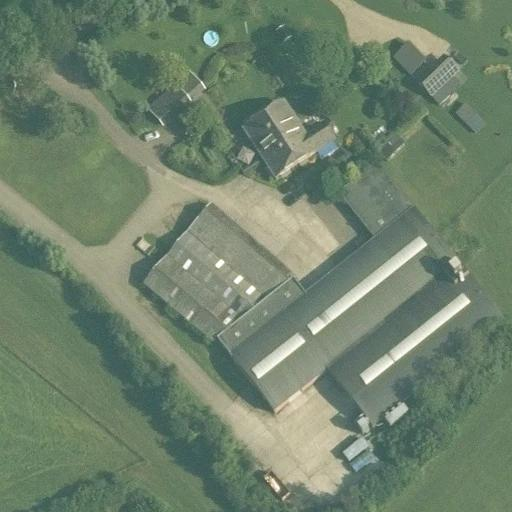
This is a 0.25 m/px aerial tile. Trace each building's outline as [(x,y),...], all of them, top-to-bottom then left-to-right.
[(413,46),(395,54),(405,77),(423,69),(413,46)] [(431,101),(459,74),(444,58),(415,85),(431,101)] [(161,128),(187,104),(174,89),(147,113),(161,128)] [(262,162),(303,135),(284,106),(243,133),(262,162)] [(57,121),(52,111),(41,117),(47,126),(57,121)] [(303,135),(262,162),(275,183),(316,156),(336,144),(324,124),(304,137),(303,135)] [(390,164),(404,143),(393,136),(378,157),(390,164)] [(339,197),(375,243),(311,293),(212,207),(142,289),(212,347),(217,341),(273,416),(327,375),(372,431),(504,326),(414,212),(378,166),(350,188),(339,197)]
